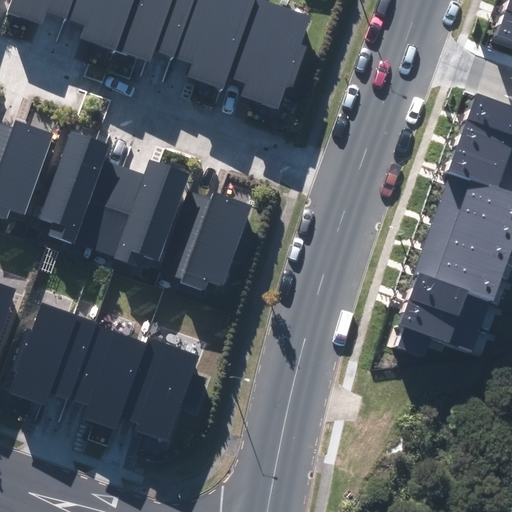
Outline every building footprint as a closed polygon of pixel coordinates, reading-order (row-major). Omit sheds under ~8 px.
[(47,12),(69,19),(75,0),(12,0),(8,12),(43,24),(47,12)] [(75,0),(69,19),(85,25),(80,37),(117,50),(135,0),(75,0)] [(195,0),(135,0),(117,50),(150,61),(154,52),(174,59),(195,0)] [(251,0),(195,0),(174,59),(192,64),(188,76),(220,88),(224,78),(251,0)] [(309,17),(260,0),(251,0),(224,78),(244,85),(239,96),(278,110),(286,85),(292,87),(306,47),(299,45),(309,17)] [(511,11),(506,9),(494,41),(511,47),(511,11)] [(511,105),(477,94),(466,123),(511,138),(511,105)] [(25,214),(54,133),(15,119),(12,128),(0,123),(0,214),(7,217),(10,209),(25,214)] [(457,150),(511,168),(511,138),(466,123),(457,150)] [(97,250),(126,170),(103,161),(109,145),(71,132),(41,217),(54,222),(49,235),(74,243),(97,250)] [(448,174),(511,195),(511,168),(457,150),(448,174)] [(145,176),(126,170),(97,250),(115,256),(114,258),(141,268),(145,257),(158,262),(190,174),(150,160),(145,176)] [(437,204),(511,229),(511,195),(448,174),(437,204)] [(211,201),(190,194),(164,272),(183,278),(181,284),(205,292),(208,283),(225,288),(252,206),(213,193),(211,201)] [(429,229),(508,255),(511,244),(511,229),(437,204),(429,229)] [(423,251),(500,278),(508,255),(429,229),(423,251)] [(415,275),(491,302),(500,278),(423,251),(415,275)] [(405,303),(481,330),(491,302),(415,275),(405,303)] [(0,335),(17,289),(0,283),(0,335)] [(67,398),(96,322),(42,303),(32,331),(27,329),(13,370),(17,372),(10,392),(46,405),(51,393),(67,398)] [(472,353),(481,330),(405,303),(391,346),(424,357),(430,338),(472,353)] [(117,432),(122,417),(150,341),(96,322),(67,398),(88,406),(83,420),(117,432)] [(198,356),(150,340),(150,341),(122,417),(138,423),(135,430),(168,442),(182,403),(197,408),(207,378),(192,373),(198,356)]
